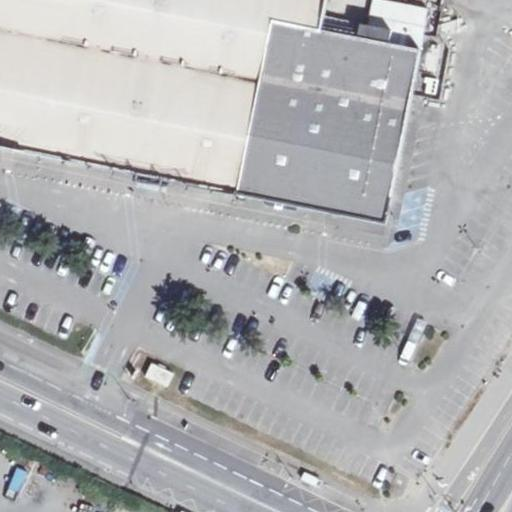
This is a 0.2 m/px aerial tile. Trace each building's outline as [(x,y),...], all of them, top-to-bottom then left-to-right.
[(0,0),(0,147),(10,149),(63,159),(93,0),(0,0)] [(93,0),(63,159),(142,174),(166,178),(245,194),(278,22),(325,31),(330,0),(93,0)] [(278,22),(245,194),(324,210),(388,222),(422,49),(420,49),(428,7),(392,0),(372,0),(368,24),(360,22),(357,37),(325,31),(278,22)] [(138,196),(142,174),(63,159),(62,181),(138,196)] [(153,363),(147,376),(169,387),(176,374),(153,363)] [(303,477),(322,486),(326,478),(307,469),(305,473),(303,477)]
